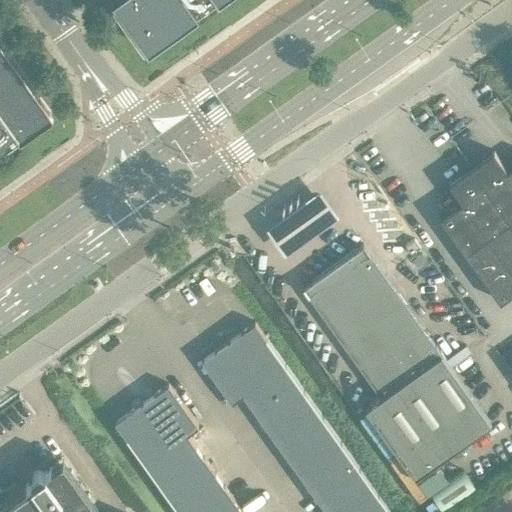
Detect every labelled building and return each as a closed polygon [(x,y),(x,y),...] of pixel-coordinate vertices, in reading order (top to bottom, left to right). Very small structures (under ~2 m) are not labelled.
[(113,0),(114,0),(112,1),(143,45),(145,44),(148,48),(199,11),(196,8),(206,0),(113,0)] [(0,145),(16,135),(18,138),(20,138),(52,116),(52,114),(0,40),(0,145)] [(471,165),(510,219),(511,217),(511,162),(506,167),(493,149),(471,165)] [(465,251),(487,235),(510,219),(471,165),(448,182),(461,200),(440,215),(465,251)] [(319,187),(265,225),(285,253),(339,214),(319,187)] [(511,222),(510,219),(487,235),(511,269),(511,222)] [(511,290),(511,269),(487,235),(465,251),(500,300),(511,290)] [(490,422),(362,243),(311,280),(313,283),(312,291),(308,294),(380,395),(365,406),(415,476),(490,422)] [(228,339),(257,381),(284,362),(254,320),(228,339)] [(231,401),(242,393),(242,392),(257,381),(228,339),(201,358),(231,401)] [(269,431),(312,401),(284,362),(257,381),(242,392),(242,393),(269,431)] [(141,401),(171,442),(186,432),(187,432),(198,424),(168,382),(141,401)] [(171,442),(141,401),(114,420),(144,462),(171,442)] [(297,470),(340,440),(312,401),(269,431),(297,470)] [(214,471),(187,432),(186,432),(171,442),(144,462),(172,501),(214,471)] [(358,466),(346,449),(340,440),(297,470),(316,496),(358,466)] [(91,511),(90,511),(97,506),(62,457),(44,470),(42,469),(40,467),(38,467),(35,468),(33,469),(31,471),(31,474),(31,476),(32,478),(13,492),(14,493),(10,495),(22,511),(91,511)] [(327,511),(348,511),(377,492),(358,466),(316,496),(327,511)] [(464,469),(431,492),(443,509),(476,487),(464,469)] [(179,511),(238,511),(242,510),(214,471),(172,501),(179,511)] [(391,511),(377,492),(348,511),(391,511)] [(0,511),(22,511),(10,495),(7,497),(0,501),(0,511)] [(433,499),(425,504),(430,511),(438,507),(433,499)]
